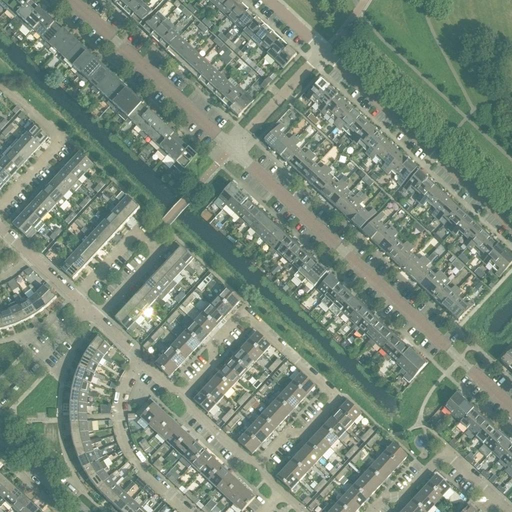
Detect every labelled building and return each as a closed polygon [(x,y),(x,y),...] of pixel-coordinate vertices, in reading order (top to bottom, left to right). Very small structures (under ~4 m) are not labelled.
[(0,5),(6,11),(16,0),(0,0),(0,1),(0,5)] [(14,19),(32,0),(31,0),(16,0),(6,11),(14,19)] [(22,26),(38,9),(33,4),(35,3),(32,0),(14,19),(22,26)] [(123,11),(133,0),(118,0),(115,4),(123,11)] [(131,19),(144,5),(139,0),(133,0),(123,11),(131,19)] [(220,11),(229,0),(214,0),(212,3),(220,11)] [(227,18),(241,4),(236,0),(229,0),(220,11),(227,18)] [(235,25),(249,11),(241,4),(227,18),(235,25)] [(139,26),(152,12),(144,5),(131,19),(139,26)] [(22,26),(30,33),(48,15),(45,12),(43,14),(38,9),(22,26)] [(243,33),(256,18),(249,11),(235,25),(243,33)] [(151,37),(164,23),(167,20),(159,12),(142,29),(151,37)] [(41,38),(54,24),(49,19),(51,17),(48,15),(30,33),(33,36),(36,33),(41,38)] [(248,43),(251,40),(264,26),(256,18),(243,33),(240,36),(248,43)] [(159,44),(172,30),(171,30),(174,26),(167,20),(164,23),(151,37),(159,44)] [(46,48),(63,29),(60,27),(59,28),(54,24),(41,38),(46,42),(43,45),(46,48)] [(259,47),(272,33),(264,26),(251,40),(259,47)] [(54,55),(57,52),(71,37),(63,29),(46,48),(54,55)] [(166,52),(180,38),(172,30),(159,44),(166,52)] [(267,55),(280,41),(272,33),(259,47),(267,55)] [(62,63),(79,44),(71,37),(57,52),(62,57),(59,60),(62,63)] [(174,59),(188,45),(180,38),(166,52),(174,59)] [(275,62),(288,48),(280,41),(267,55),(275,62)] [(73,67),(87,52),(79,44),(62,63),(65,66),(68,63),(73,67)] [(182,66),(195,52),(188,45),(174,59),(182,66)] [(283,70),(296,55),(288,48),(275,62),(283,70)] [(78,78),(95,59),(87,52),(73,67),(78,72),(75,75),(78,78)] [(190,74),(203,60),(195,52),(182,66),(190,74)] [(89,82),(103,66),(95,59),(78,78),(81,81),(84,78),(89,82)] [(198,81),(211,67),(203,60),(190,74),(198,81)] [(94,92),(111,74),(103,66),(89,82),(94,87),(91,90),(94,92)] [(206,89),(219,74),(211,67),(198,81),(206,89)] [(105,97),(119,81),(111,74),(94,92),(97,95),(100,92),(105,97)] [(214,96),(227,82),(219,74),(206,89),(214,96)] [(109,107),(127,88),(119,81),(105,97),(110,101),(107,104),(109,107)] [(315,104),(329,88),(321,81),(305,98),(309,102),(311,100),(315,104)] [(222,103),(235,89),(227,82),(214,96),(222,103)] [(238,86),(235,89),(222,103),(230,111),(246,94),(238,86)] [(120,111),(135,96),(127,88),(109,107),(113,110),(115,107),(120,111)] [(321,113),(337,96),(329,88),(315,104),(319,108),(317,110),(321,113)] [(238,118),(254,101),(246,94),(230,111),(238,118)] [(126,122),(143,103),(140,100),(135,96),(120,111),(117,115),(122,119),(126,122)] [(331,119),(345,103),(337,96),(321,113),(324,117),(326,115),(331,119)] [(137,126),(149,112),(144,108),(146,106),(143,103),(126,122),(129,125),(132,122),(137,126)] [(337,128),(353,110),(345,103),(331,119),(335,123),(333,125),(337,128)] [(346,134),(361,118),(353,110),(337,128),(340,131),(342,129),(346,134)] [(142,137),(159,118),(156,115),(154,117),(149,112),(137,126),(141,131),(139,134),(142,137)] [(152,141),(165,127),(160,122),(162,121),(159,118),(142,137),(145,140),(147,136),(152,141)] [(353,143),(369,125),(361,118),(346,134),(351,138),(349,139),(353,143)] [(48,138),(35,126),(32,123),(24,132),(40,147),(48,138)] [(272,150),(284,137),(280,133),(284,128),(280,125),(264,142),(272,150)] [(362,148),(377,132),(369,125),(353,143),(356,146),(358,144),(362,148)] [(157,152),(175,133),(172,130),(170,132),(165,127),(152,141),(149,144),(157,152)] [(40,147),(24,132),(17,140),(33,155),(40,147)] [(369,157),(385,140),(377,132),(362,148),(367,152),(365,154),(369,157)] [(165,159),(181,142),(176,137),(178,135),(175,133),(157,152),(165,159)] [(280,157),(297,140),(293,136),(289,141),(284,137),(272,150),(280,157)] [(33,155),(17,140),(10,148),(26,162),(33,155)] [(288,165),(300,152),(296,148),(300,143),(297,140),(280,157),(288,165)] [(381,160),(393,147),(385,140),(369,157),(372,161),(374,159),(378,163),(381,160)] [(173,167),(173,166),(191,148),(188,145),(186,146),(181,142),(165,159),(173,167)] [(385,172),(401,155),(393,147),(381,160),(386,164),(381,169),(385,172)] [(26,162),(10,148),(2,155),(5,158),(18,170),(26,162)] [(182,174),(197,157),(192,152),(194,150),(191,148),(173,166),(182,174)] [(296,172),(312,154),(309,151),(304,156),(300,152),(288,165),(296,172)] [(93,166),(80,153),(72,162),(85,174),(93,166)] [(304,179),(316,166),(311,162),(316,158),(312,154),(296,172),(304,179)] [(397,175),(409,162),(401,155),(385,172),(388,175),(393,170),(397,175)] [(18,170),(5,158),(0,163),(0,168),(11,178),(18,170)] [(85,174),(72,162),(65,170),(78,182),(85,174)] [(401,187),(417,170),(409,162),(397,175),(401,179),(397,184),(401,187)] [(312,187),(328,169),(325,166),(320,170),(316,166),(304,179),(312,187)] [(0,168),(0,182),(4,186),(11,178),(0,168)] [(320,194),(332,181),(327,177),(332,172),(328,169),(312,187),(320,194)] [(78,182),(65,170),(57,178),(71,190),(74,193),(81,185),(78,182)] [(428,180),(419,172),(403,189),(407,193),(412,188),(416,192),(428,180)] [(71,190),(57,178),(50,185),(63,198),(71,190)] [(419,204),(435,186),(428,180),(416,192),(420,196),(416,201),(419,204)] [(328,201),(344,184),(341,181),(336,185),(332,181),(320,194),(328,201)] [(223,210),(239,193),(234,188),(235,186),(233,183),(218,199),(224,204),(221,207),(223,209),(223,210)] [(336,209),(351,193),(346,189),(348,187),(344,184),(328,201),(336,209)] [(63,198),(50,185),(43,193),(56,206),(60,209),(67,201),(63,198)] [(432,207),(443,194),(435,186),(419,204),(423,207),(427,203),(432,207)] [(56,206),(43,193),(35,201),(49,214),(56,206)] [(231,217),(249,198),(246,196),(245,198),(239,193),(223,210),(231,217)] [(344,216),(360,199),(357,195),(355,197),(351,193),(336,209),(344,216)] [(435,219),(451,201),(443,194),(432,207),(436,211),(431,216),(435,219)] [(140,209),(127,197),(124,195),(118,201),(117,200),(114,203),(118,207),(119,205),(132,217),(140,209)] [(239,224),(255,207),(250,202),(251,200),(249,198),(231,217),(234,214),(240,219),(237,222),(239,224)] [(352,223),(363,211),(359,207),(364,202),(360,199),(344,216),(352,223)] [(49,214),(35,201),(28,209),(41,222),(49,214)] [(459,209),(451,201),(435,219),(439,222),(443,217),(448,222),(459,209)] [(132,217),(119,205),(118,207),(112,213),(125,225),(132,217)] [(250,228),(264,213),(262,210),(260,212),(255,207),(239,224),(242,226),(245,223),(250,228)] [(45,225),(41,222),(28,209),(21,217),(37,232),(37,233),(45,225)] [(459,209),(448,222),(452,226),(448,230),(451,234),(467,216),(459,209)] [(360,231),(376,214),(372,210),(368,215),(363,211),(352,223),(360,231)] [(125,225),(112,213),(106,220),(102,216),(100,219),(103,223),(105,221),(117,233),(125,225)] [(255,239),(271,222),(266,217),(267,215),(264,213),(250,228),(256,234),(253,237),(255,239)] [(382,228),(378,224),(382,219),(378,216),(362,233),(371,241),(382,228)] [(463,236),(475,224),(467,216),(451,234),(455,237),(459,232),(463,236)] [(37,232),(21,217),(13,226),(29,241),(37,232)] [(117,233),(105,221),(103,223),(97,229),(110,241),(117,233)] [(266,243),(280,228),(278,225),(276,227),(271,222),(255,239),(258,241),(260,238),(266,243)] [(467,248),(483,231),(475,224),(463,236),(468,240),(463,245),(467,248)] [(378,248),(395,231),(391,227),(389,229),(385,225),(382,228),(371,241),(378,248)] [(271,254),(287,237),(282,232),(283,230),(280,228),(266,243),(272,248),(269,251),(271,254)] [(110,241),(97,229),(92,236),(88,232),(85,235),(89,239),(90,237),(103,249),(110,241)] [(386,256),(398,243),(394,239),(398,234),(395,231),(378,248),(386,256)] [(477,253),(491,238),(483,231),(467,248),(470,252),(473,249),(477,253)] [(103,249),(90,237),(89,239),(85,235),(79,242),(83,245),(95,257),(103,249)] [(282,258),(296,242),(294,240),(292,242),(287,237),(271,254),(274,256),(276,253),(282,258)] [(483,263),(499,246),(491,238),(477,253),(479,251),(484,255),(479,260),(483,263)] [(287,268),(303,251),(297,246),(299,245),(296,242),(282,258),(287,263),(285,266),(287,268)] [(394,263),(410,245),(407,242),(403,247),(398,243),(386,256),(394,263)] [(95,257),(83,245),(77,251),(73,248),(70,251),(74,255),(76,253),(88,264),(95,257)] [(402,270),(414,258),(409,253),(414,249),(410,245),(394,263),(402,270)] [(492,269),(507,253),(499,246),(483,263),(486,266),(488,265),(492,269)] [(194,259),(181,248),(174,256),(186,267),(188,266),(194,259)] [(294,277),(312,257),(310,255),(308,256),(303,251),(287,268),(289,271),(292,268),(298,273),(294,277)] [(88,264),(76,253),(74,255),(68,261),(81,272),(88,264)] [(499,278),(511,264),(511,257),(507,253),(492,269),(497,273),(495,275),(499,278)] [(186,267),(174,256),(167,264),(179,275),(185,269),(189,272),(192,269),(188,266),(186,267)] [(302,284),(319,266),(313,261),(315,259),(312,257),(294,277),(302,284)] [(410,278),(426,260),(423,257),(418,262),(414,258),(402,270),(410,278)] [(418,285),(430,272),(425,268),(430,263),(426,260),(410,278),(418,285)] [(81,272),(68,261),(62,267),(58,264),(56,267),(60,270),(61,269),(73,281),(81,272)] [(179,275),(167,264),(159,272),(171,283),(173,281),(179,275)] [(314,288),(328,272),(326,269),(324,271),(319,266),(302,284),(303,283),(305,285),(308,282),(314,288)] [(171,283),(159,272),(152,280),(168,295),(174,288),(177,285),(173,281),(171,283)] [(426,292),(442,275),(439,272),(434,276),(430,272),(418,285),(426,292)] [(322,301),(338,284),(333,279),(334,277),(331,275),(317,290),(323,296),(320,299),(322,301)] [(434,300),(446,287),(441,283),(446,278),(442,275),(426,292),(434,300)] [(206,287),(211,281),(207,278),(202,283),(206,287)] [(168,295),(152,280),(145,287),(157,299),(158,297),(162,301),(159,304),(163,308),(166,305),(162,301),(168,295)] [(201,292),(206,287),(202,283),(197,288),(201,292)] [(329,310),(348,290),(345,287),(343,289),(338,284),(322,301),(321,303),(329,310)] [(442,307),(458,290),(455,286),(450,291),(446,287),(434,300),(442,307)] [(56,299),(44,287),(38,293),(35,289),(32,292),(35,296),(36,294),(47,307),(56,299)] [(158,297),(157,299),(145,287),(137,295),(150,307),(155,300),(159,304),(162,301),(158,297)] [(240,302),(226,289),(218,297),(232,310),(240,302)] [(337,317),(354,299),(349,294),(350,292),(348,290),(329,310),(337,317)] [(450,315),(462,302),(457,298),(462,293),(458,290),(442,307),(450,315)] [(47,307),(36,294),(35,296),(28,301),(38,315),(42,312),(44,310),(47,307)] [(150,307),(137,295),(130,303),(142,315),(144,313),(147,316),(153,310),(149,307),(150,307)] [(190,303),(195,298),(192,295),(187,300),(190,303)] [(232,310),(218,297),(210,306),(224,319),(232,310)] [(349,320),(363,304),(361,302),(359,304),(354,299),(337,317),(338,316),(341,318),(343,315),(349,320)] [(185,309),(190,303),(187,300),(182,305),(185,309)] [(38,315),(28,301),(22,305),(19,301),(16,302),(18,307),(20,306),(27,321),(31,319),(34,317),(38,315)] [(458,322),(474,305),(471,301),(466,306),(462,302),(450,315),(458,322)] [(27,321),(20,306),(18,307),(16,302),(8,306),(16,326),(18,325),(23,323),(27,321)] [(142,315),(130,303),(122,311),(135,323),(141,316),(145,320),(147,317),(147,316),(144,313),(142,315)] [(354,331),(370,313),(364,308),(366,307),(363,304),(349,320),(354,325),(352,328),(354,331)] [(16,326),(8,306),(9,308),(2,310),(1,308),(0,308),(0,313),(5,330),(9,329),(14,327),(16,326)] [(224,319),(210,306),(202,314),(216,327),(224,319)] [(135,323),(122,311),(115,319),(127,331),(126,332),(130,336),(139,326),(135,323)] [(175,320),(179,315),(176,312),(171,317),(175,320)] [(365,335),(379,319),(377,317),(375,318),(370,313),(354,331),(362,338),(365,335)] [(216,327),(202,314),(194,323),(208,336),(216,327)] [(170,326),(175,320),(171,317),(166,322),(170,326)] [(370,345),(386,328),(380,323),(382,322),(379,319),(365,335),(370,340),(368,343),(370,345)] [(208,336),(194,323),(186,331),(200,344),(208,336)] [(159,337),(164,332),(160,328),(155,334),(159,337)] [(381,350),(395,334),(393,332),(391,333),(386,328),(370,345),(372,348),(375,345),(381,350)] [(200,344),(186,331),(179,340),(193,353),(200,344)] [(271,346),(257,333),(249,342),(263,355),(271,346)] [(154,342),(159,337),(155,334),(150,339),(154,342)] [(386,360),(402,343),(396,338),(398,336),(395,334),(381,350),(386,355),(383,358),(386,360)] [(111,349),(98,337),(92,345),(90,347),(104,357),(105,356),(111,349)] [(193,353),(179,340),(171,348),(185,361),(193,353)] [(146,351),(151,345),(148,342),(143,347),(146,351)] [(263,355),(249,342),(241,350),(255,363),(263,355)] [(397,364),(411,349),(409,346),(407,348),(402,343),(386,360),(388,362),(391,359),(397,364)] [(104,357),(90,347),(86,353),(84,357),(98,366),(102,359),(106,362),(109,359),(105,356),(104,357)] [(185,361),(171,348),(163,356),(177,369),(185,361)] [(402,375),(418,358),(412,353),(414,351),(411,349),(397,364),(402,369),(399,373),(402,375)] [(511,365),(511,349),(501,362),(506,366),(510,369),(511,365)] [(255,363),(241,350),(233,359),(247,372),(255,363)] [(177,369),(163,356),(155,365),(169,378),(177,369)] [(95,373),(98,366),(84,357),(81,362),(78,368),(94,375),(95,373)] [(409,384),(427,364),(424,361),(423,363),(418,358),(402,375),(404,377),(403,378),(409,384)] [(247,372),(233,359),(225,367),(239,380),(247,372)] [(277,368),(282,362),(278,359),(273,364),(277,368)] [(272,373),(277,368),(273,364),(268,370),(272,373)] [(283,373),(288,368),(284,365),(279,370),(283,373)] [(239,380),(225,367),(217,376),(231,389),(239,380)] [(90,385),(93,378),(97,379),(99,375),(95,373),(94,375),(78,368),(77,371),(74,380),(90,385)] [(278,379),(283,373),(279,370),(274,375),(278,379)] [(315,387),(301,374),(293,382),(308,395),(315,387)] [(231,389),(217,376),(210,384),(224,397),(231,389)] [(261,385),(266,379),(263,376),(258,381),(261,385)] [(88,393),(90,385),(74,380),(72,387),(71,392),(88,395),(88,393)] [(256,390),(261,385),(258,381),(253,386),(256,390)] [(267,390),(272,385),(268,381),(263,387),(267,390)] [(308,395),(293,382),(285,391),(300,404),(308,395)] [(224,397),(210,384),(202,392),(216,406),(224,397)] [(262,395),(267,390),(263,387),(259,392),(262,395)] [(300,404),(285,391),(277,399),(292,413),(300,404)] [(87,403),(87,397),(92,398),(93,394),(88,393),(88,395),(71,392),(71,394),(70,402),(70,404),(87,405),(87,403)] [(216,406),(202,392),(194,401),(208,414),(216,406)] [(465,402),(459,397),(461,395),(458,392),(444,408),(452,416),(465,402)] [(245,402),(250,396),(247,393),(242,398),(245,402)] [(240,407),(245,402),(242,398),(237,404),(240,407)] [(251,407),(256,402),(253,398),(248,404),(251,407)] [(292,413),(277,399),(269,408),(284,421),(292,413)] [(362,415),(347,402),(339,410),(353,423),(362,415)] [(460,423),(474,407),(472,405),(470,407),(465,402),(452,416),(460,423)] [(86,416),(86,408),(91,408),(92,403),(87,403),(87,405),(70,404),(70,409),(70,417),(70,421),(70,423),(87,422),(87,420),(86,416)] [(149,427),(162,412),(154,405),(155,404),(154,404),(152,405),(153,405),(140,419),(149,427)] [(246,412),(251,407),(248,404),(243,409),(246,412)] [(481,416),(477,413),(475,411),(477,410),(474,407),(460,423),(468,430),(481,416)] [(284,421),(269,408),(262,416),(276,430),(284,421)] [(230,418),(235,413),(231,410),(226,415),(230,418)] [(353,423),(339,410),(332,419),(346,432),(353,423)] [(157,434),(171,420),(170,419),(170,420),(162,412),(149,427),(157,434)] [(225,424),(230,418),(226,415),(221,420),(225,424)] [(236,424),(241,419),(237,415),(232,420),(236,424)] [(276,430),(262,416),(254,425),(268,438),(276,430)] [(476,438),(490,422),(488,420),(486,421),(481,416),(468,430),(476,438)] [(346,432),(332,419),(324,427),(338,440),(346,432)] [(166,442),(179,428),(171,420),(157,434),(160,436),(166,442)] [(231,429),(236,424),(232,420),(227,426),(231,429)] [(93,435),(93,431),(92,422),(87,422),(70,423),(71,436),(74,448),(90,444),(90,441),(88,436),(93,435)] [(497,431),(493,428),(491,426),(493,424),(490,422),(476,438),(484,445),(497,431)] [(268,438),(254,425),(246,433),(260,446),(268,438)] [(338,440),(324,427),(316,436),(330,449),(338,440)] [(174,450),(188,435),(187,435),(179,428),(166,442),(174,450)] [(369,438),(374,432),(370,429),(365,434),(369,438)] [(492,453),(506,437),(504,434),(502,436),(497,431),(484,445),(492,453)] [(260,446),(246,433),(238,442),(252,455),(260,446)] [(364,443),(369,438),(365,434),(360,440),(364,443)] [(375,443),(380,438),(376,434),(371,440),(375,443)] [(183,458),(196,443),(188,436),(188,435),(174,450),(183,458)] [(330,449),(316,436),(308,444),(322,457),(330,449)] [(511,446),(511,445),(507,441),(509,439),(506,437),(492,453),(500,460),(511,446)] [(93,453),(91,446),(95,444),(94,440),(90,441),(90,444),(74,448),(76,455),(78,459),(93,453)] [(147,444),(144,440),(138,444),(141,448),(147,444)] [(370,449),(375,443),(371,440),(366,445),(370,449)] [(191,466),(205,451),(204,450),(204,451),(196,443),(183,458),(191,466)] [(150,448),(147,444),(141,448),(144,452),(150,448)] [(322,457),(308,444),(300,453),(314,466),(322,457)] [(407,457),(393,444),(385,453),(399,466),(407,457)] [(353,454),(358,449),(355,446),(350,451),(353,454)] [(508,467),(511,462),(511,446),(500,460),(508,467)] [(199,473),(213,459),(205,452),(205,451),(191,466),(199,473)] [(348,460),(353,454),(350,451),(345,456),(348,460)] [(359,460),(364,455),(361,451),(356,457),(359,460)] [(98,463),(97,461),(93,453),(78,459),(79,462),(82,468),(83,470),(98,463)] [(314,466),(300,453),(292,461),(307,474),(314,466)] [(399,466),(385,453),(377,461),(392,474),(399,466)] [(354,465),(359,460),(356,457),(351,462),(354,465)] [(89,481),(103,471),(99,465),(103,462),(101,458),(97,461),(98,463),(83,470),(85,475),(89,481)] [(208,481),(221,466),(220,466),(213,459),(199,473),(208,481)] [(156,469),(161,464),(158,460),(153,466),(156,469)] [(307,474),(292,461),(285,469),(299,482),(307,474)] [(392,474),(377,461),(369,469),(384,483),(392,474)] [(338,472),(342,466),(339,463),(334,468),(338,472)] [(160,472),(165,467),(161,464),(156,469),(160,472)] [(216,489),(229,475),(222,467),(221,466),(208,481),(216,489)] [(333,477),(338,472),(334,468),(329,473),(333,477)] [(343,477),(348,472),(345,468),(340,474),(343,477)] [(299,482),(285,469),(277,478),(291,491),(299,482)] [(384,483),(369,469),(362,478),(376,491),(384,483)] [(97,490),(110,479),(108,478),(103,471),(89,481),(92,485),(95,488),(97,490)] [(338,482),(343,477),(340,474),(335,479),(338,482)] [(105,499),(117,487),(111,481),(115,478),(112,475),(108,478),(110,479),(97,490),(98,492),(102,495),(105,499)] [(225,497),(238,482),(238,481),(237,482),(229,475),(216,489),(225,497)] [(177,481),(171,476),(168,480),(173,485),(177,481)] [(450,489),(436,476),(428,484),(442,498),(450,489)] [(376,491),(362,478),(354,487),(368,500),(376,491)] [(322,488),(327,483),(323,479),(318,485),(322,488)] [(5,501),(16,489),(8,481),(0,489),(0,501),(1,502),(0,502),(0,504),(2,506),(6,502),(5,501)] [(182,486),(177,481),(173,485),(179,490),(182,486)] [(233,504),(246,490),(238,483),(239,482),(238,482),(225,497),(233,504)] [(442,498),(428,484),(420,493),(435,506),(442,498)] [(317,494),(322,488),(318,485),(313,490),(317,494)] [(328,494),(333,488),(329,485),(324,490),(328,494)] [(114,507),(125,494),(123,493),(117,487),(105,499),(114,507)] [(368,500),(354,487),(346,495),(360,508),(368,500)] [(12,508),(24,496),(16,489),(5,501),(6,502),(12,508)] [(119,511),(123,511),(133,501),(126,495),(130,491),(127,489),(123,493),(125,494),(114,507),(119,511)] [(241,511),(242,511),(254,499),(255,498),(254,497),(246,490),(233,504),(241,511)] [(323,499),(328,494),(324,490),(319,496),(323,499)] [(194,497),(188,492),(185,495),(190,500),(194,497)] [(428,511),(435,506),(420,493),(413,501),(424,511),(428,511)] [(356,511),(360,508),(346,495),(338,503),(347,511),(356,511)] [(22,511),(31,503),(24,496),(12,508),(16,511),(22,511)] [(199,502),(194,497),(190,500),(196,505),(199,502)] [(311,500),(307,497),(302,502),(306,505),(311,500)] [(137,511),(141,508),(139,507),(133,501),(123,511),(137,511)] [(424,511),(413,501),(405,510),(407,511),(424,511)] [(317,505),(313,502),(308,508),(312,511),(317,505)] [(38,511),(40,511),(31,503),(22,511),(38,511)] [(144,511),(142,510),(146,506),(143,503),(139,507),(141,508),(137,511),(144,511)] [(347,511),(338,503),(330,511),(347,511)]
